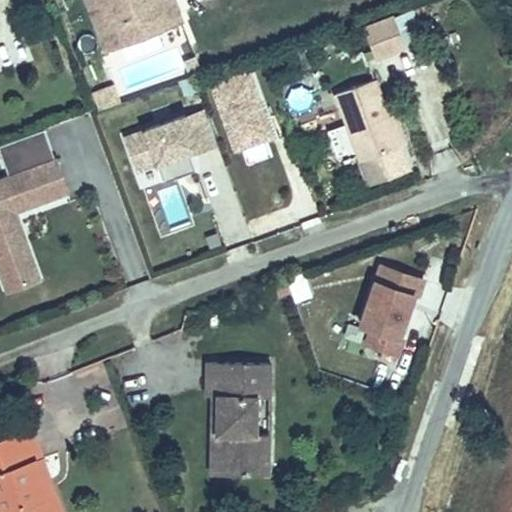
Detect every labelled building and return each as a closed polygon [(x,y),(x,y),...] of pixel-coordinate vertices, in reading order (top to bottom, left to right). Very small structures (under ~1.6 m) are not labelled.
[(39,0),(13,0),(15,37),(41,36),(39,0)] [(76,0),(99,63),(174,36),(161,0),(76,0)] [(411,6),(396,12),(404,35),(420,29),(411,6)] [(390,59),(379,30),(354,40),(365,68),(390,59)] [(26,38),(34,69),(54,64),(46,33),(26,38)] [(249,64),(206,79),(231,149),(274,134),(249,64)] [(115,84),(93,89),(96,103),(118,99),(115,84)] [(386,159),(362,91),(322,106),(346,173),(386,159)] [(118,132),(139,187),(193,167),(186,149),(199,144),(185,107),(118,132)] [(39,280),(18,208),(67,193),(47,126),(0,140),(0,168),(2,176),(0,176),(0,288),(1,292),(39,280)] [(221,147),(196,154),(225,248),(250,240),(221,147)] [(380,258),(352,339),(394,354),(422,272),(380,258)] [(305,270),(285,277),(293,299),(313,293),(305,270)] [(210,359),(209,394),(220,394),(219,435),(228,435),(228,471),(272,473),(273,436),(261,436),(263,396),(275,397),(276,362),(210,359)] [(0,443),(0,511),(55,511),(51,502),(41,505),(27,468),(38,464),(26,433),(0,443)] [(210,471),(228,471),(228,435),(219,435),(211,434),(210,471)] [(51,502),(38,464),(27,468),(41,505),(51,502)]
